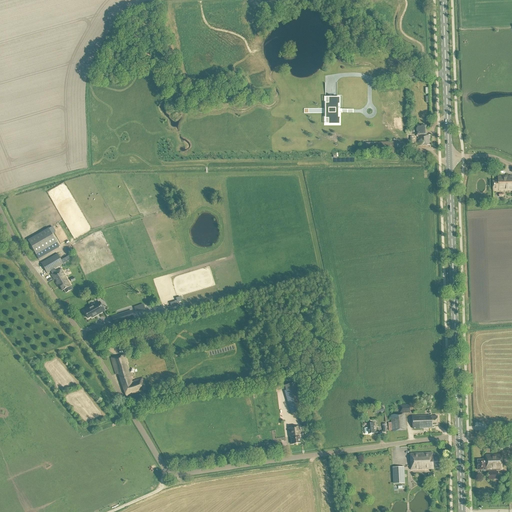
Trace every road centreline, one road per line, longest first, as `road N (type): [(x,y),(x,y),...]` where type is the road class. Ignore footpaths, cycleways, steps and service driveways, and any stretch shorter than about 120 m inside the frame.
road 1 (unclassified): [(458,437),(171,473),(0,211)]
road 2 (secondary): [(458,437),(448,158)]
road 3 (secondary): [(448,158),(443,0)]
